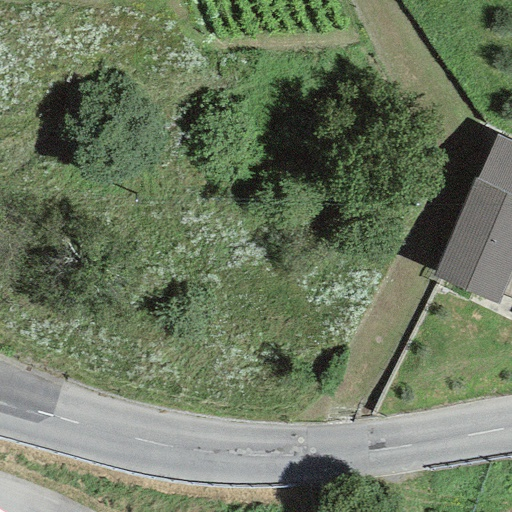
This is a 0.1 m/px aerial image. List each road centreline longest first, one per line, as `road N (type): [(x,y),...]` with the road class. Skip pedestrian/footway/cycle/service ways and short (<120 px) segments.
road 1 (tertiary): [(0,406),(181,442),(299,455),(511,422)]
road 2 (track): [(349,378),(453,145),(367,0)]
